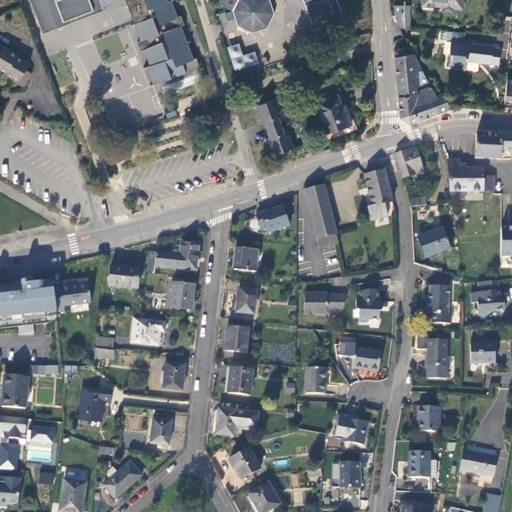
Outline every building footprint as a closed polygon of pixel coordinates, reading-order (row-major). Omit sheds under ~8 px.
[(34,0),(46,29),(64,22),(56,1),(58,0),(99,0),(102,7),(120,0),(125,0),(141,40),(137,42),(140,50),(144,49),(150,65),(147,67),(154,84),(161,81),(186,72),(185,69),(182,63),(193,59),(181,25),(184,24),(181,15),(177,16),(170,0),(168,0),(167,0),(34,0)] [(64,22),(102,7),(99,0),(58,0),(56,1),(64,22)] [(220,0),(219,3),(233,11),(238,26),(252,33),(267,28),(275,14),(270,0),(220,0)] [(337,0),(304,0),(312,31),(343,23),(337,0)] [(462,0),(419,0),(419,5),(442,7),(442,11),(453,12),(454,8),(462,9),(462,0)] [(411,27),(411,3),(395,3),(399,26),(411,27)] [(447,31),(445,40),(450,41),(463,42),(465,32),(447,31)] [(463,42),(450,41),(449,54),(452,54),(450,67),(466,69),(467,61),(498,65),(500,49),(493,48),(493,46),(463,42)] [(239,43),(227,47),(235,71),(259,63),(255,51),(243,55),(239,43)] [(0,69),(6,73),(5,75),(18,82),(17,83),(24,87),(32,74),(25,70),(29,63),(17,56),(17,55),(0,44),(0,69)] [(398,56),(395,57),(398,94),(399,116),(408,123),(449,108),(442,93),(436,95),(414,54),(405,55),(404,48),(397,49),(398,56)] [(182,63),(185,69),(198,64),(196,58),(193,59),(182,63)] [(318,102),(330,133),(354,124),(350,113),(347,114),(340,94),(318,102)] [(273,155),(293,148),(287,131),(284,132),(281,125),(278,117),(282,116),(275,99),(255,106),(261,123),(263,122),(266,130),(269,137),(267,138),(273,155)] [(207,130),(209,135),(217,133),(215,127),(207,130)] [(502,134),(477,133),(475,158),(500,159),(502,134)] [(511,134),(508,135),(502,134),(500,159),(501,159),(506,160),(506,152),(511,152),(511,134)] [(415,148),(395,154),(403,178),(423,172),(420,164),(415,148)] [(459,160),(447,160),(451,191),(494,192),(494,176),(483,176),(483,169),(459,169),(459,160)] [(392,202),(383,169),(362,174),(369,205),(364,206),(370,221),(387,216),(383,204),(392,202)] [(323,184),(304,189),(319,249),(335,245),(339,244),(323,184)] [(410,200),(411,207),(426,205),(426,198),(410,200)] [(289,225),(282,206),(256,216),(260,226),(264,224),(267,233),(289,225)] [(500,257),(511,257),(511,227),(509,228),(501,228),(500,257)] [(450,249),(443,228),(417,238),(425,258),(450,249)] [(155,266),(196,270),(199,244),(182,243),(180,255),(149,252),(147,272),(155,273),(155,266)] [(257,250),(236,248),(234,269),(255,271),(257,250)] [(109,286),(137,289),(139,269),(111,266),(109,286)] [(0,329),(19,327),(19,335),(34,333),(33,325),(57,322),(56,312),(53,288),(53,283),(34,285),(33,277),(23,278),(24,284),(21,284),(21,287),(19,287),(16,287),(0,289),(0,329)] [(499,297),(498,281),(478,282),(479,289),(482,289),(482,292),(470,293),(471,303),(477,303),(478,315),(489,314),(494,310),(504,310),(503,300),(497,300),(497,297),(499,297)] [(76,285),(71,286),(70,283),(61,284),(61,287),(53,288),(56,312),(65,311),(64,306),(91,303),(89,284),(76,285)] [(194,285),(173,283),(170,308),(192,310),(194,285)] [(448,313),(449,287),(429,286),(429,299),(426,299),(426,313),(431,314),(430,324),(451,324),(451,314),(448,313)] [(257,290),(239,288),(236,313),(254,315),(257,290)] [(380,302),(380,291),(369,291),(359,292),(359,301),(356,301),(356,311),(359,311),(359,323),(368,323),(370,320),(379,321),(379,312),(381,312),(382,302),(380,302)] [(327,313),(342,313),(348,294),(327,294),(327,293),(304,293),(304,315),(315,315),(315,314),(327,314),(327,313)] [(134,318),(131,342),(158,345),(159,331),(163,331),(164,322),(161,321),(162,316),(149,315),(149,320),(134,318)] [(249,329),(227,327),(225,351),(246,353),(249,329)] [(96,337),(96,346),(113,348),(114,339),(96,337)] [(447,366),(447,340),(425,339),(425,349),(427,349),(427,366),(426,378),(446,379),(447,366)] [(355,348),(355,344),(347,343),(345,356),(354,358),(355,348)] [(471,364),(495,363),(494,343),(470,343),(471,364)] [(381,351),(355,348),(354,358),(352,368),(378,372),(381,351)] [(114,351),(95,349),(94,358),(113,360),(114,351)] [(183,390),(185,365),(166,363),(163,388),(183,390)] [(64,373),(77,374),(77,365),(64,365),(64,373)] [(45,368),(45,376),(59,377),(59,369),(45,368)] [(253,371),(230,368),(228,393),(250,396),(253,371)] [(324,394),(326,369),(307,368),(306,393),(324,394)] [(2,407),(26,409),(28,377),(4,375),(2,407)] [(295,393),(295,383),(286,382),(286,393),(295,393)] [(112,392),(83,388),(80,420),(101,422),(103,402),(111,403),(112,392)] [(419,431),(439,432),(440,407),(418,407),(417,418),(419,418),(419,431)] [(255,413),(218,409),(216,435),(234,437),(235,426),(246,428),(254,421),(255,413)] [(258,413),(255,413),(254,421),(246,428),(246,430),(256,431),(258,413)] [(363,446),(368,424),(355,421),(355,418),(340,415),(335,435),(345,437),(344,442),(363,446)] [(169,446),(172,421),(153,419),(150,444),(169,446)] [(31,433),(10,431),(8,458),(28,460),(31,433)] [(113,448),(100,447),(99,454),(113,455),(113,448)] [(230,459),(241,480),(260,469),(249,449),(230,459)] [(409,478),(429,478),(430,478),(430,461),(430,452),(410,451),(409,478)] [(463,452),(460,471),(493,476),(497,457),(463,452)] [(32,472),(55,474),(56,461),(33,459),(32,472)] [(130,462),(118,473),(110,479),(103,486),(115,499),(142,476),(130,462)] [(360,478),(360,463),(340,462),(339,487),(360,488),(361,478),(360,478)] [(110,479),(118,473),(113,467),(105,474),(110,479)] [(302,472),(290,475),(293,487),(305,485),(302,472)] [(18,502),(20,479),(0,477),(0,502),(7,503),(7,504),(13,505),(18,502)] [(59,511),(60,511),(81,511),(86,483),(64,480),(59,511)] [(268,483),(249,494),(254,503),(254,502),(259,511),(267,511),(280,505),(268,483)] [(293,488),(293,505),(303,505),(304,488),(293,488)] [(484,507),(483,511),(497,511),(502,495),(492,493),(489,508),(484,507)]
